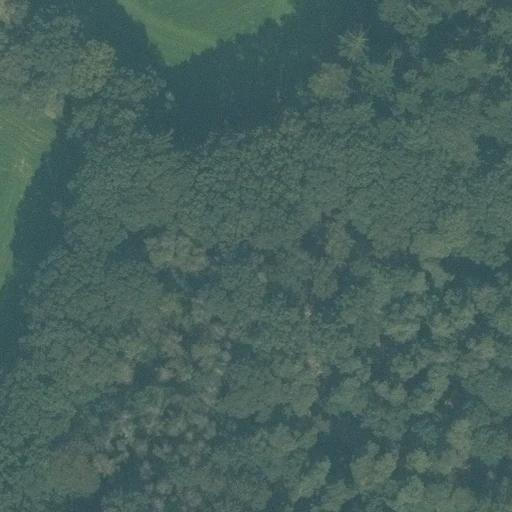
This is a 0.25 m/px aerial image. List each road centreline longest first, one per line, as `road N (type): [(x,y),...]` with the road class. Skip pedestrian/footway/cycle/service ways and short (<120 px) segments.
road 1 (track): [(511,201),(340,190),(191,166),(104,119),(0,42)]
road 2 (track): [(466,511),(511,376)]
